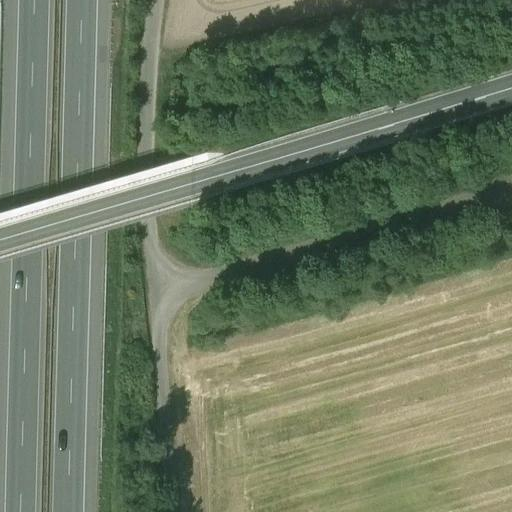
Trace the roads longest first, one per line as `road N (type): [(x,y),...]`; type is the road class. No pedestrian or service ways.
road 1 (secondary): [(0,239),(511,86)]
road 2 (motorway): [(37,0),(20,511)]
road 3 (motorway): [(66,511),(81,0)]
road 4 (unclassified): [(159,299),(511,193)]
road 5 (unclassified): [(158,0),(147,217),(159,299)]
road 6 (unclassified): [(165,511),(159,299)]
